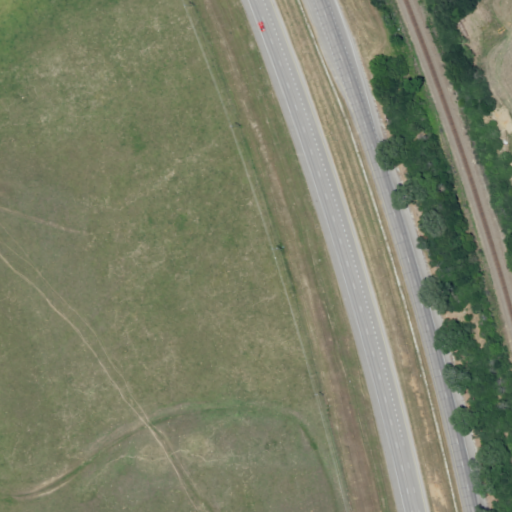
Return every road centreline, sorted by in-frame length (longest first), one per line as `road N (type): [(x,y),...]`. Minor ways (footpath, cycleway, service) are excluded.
road 1 (primary): [(227,0),(304,204),(394,511)]
road 2 (primary): [(479,511),(385,163),(323,0)]
